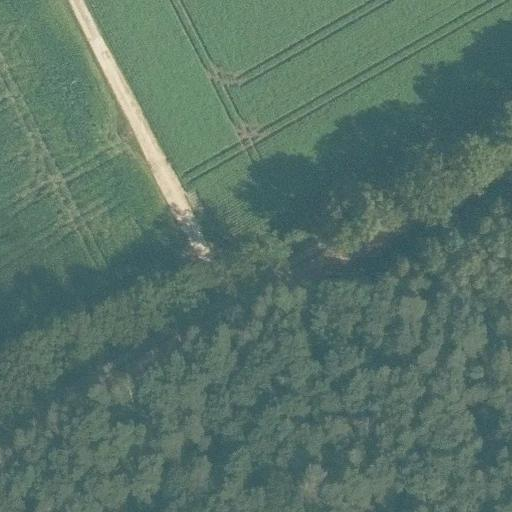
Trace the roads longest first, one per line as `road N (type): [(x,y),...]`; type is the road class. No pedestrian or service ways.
road 1 (track): [(0,449),(511,158)]
road 2 (track): [(233,316),(77,0)]
